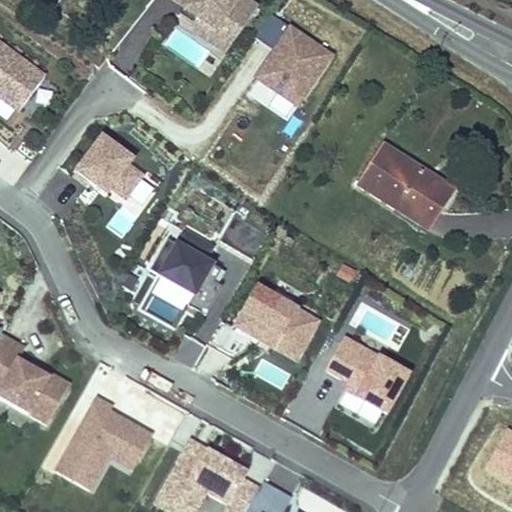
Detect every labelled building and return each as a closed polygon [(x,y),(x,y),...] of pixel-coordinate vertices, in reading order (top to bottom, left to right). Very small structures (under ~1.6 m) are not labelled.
[(166,0),(182,10),(188,0),(166,0)] [(260,8),(247,0),(188,0),(182,10),(181,12),(200,24),(193,34),(228,57),(260,8)] [(273,52),(289,28),(271,16),(255,40),(273,52)] [(334,56),(290,26),(289,28),(273,52),(253,80),(298,110),(334,56)] [(45,76),(0,42),(0,100),(17,113),(45,76)] [(266,106),(288,120),(294,110),(273,96),(266,106)] [(136,155),(101,129),(73,165),(108,192),(110,189),(126,201),(145,175),(130,163),(136,155)] [(417,221),(431,200),(443,208),(456,187),(383,141),(356,183),(417,221)] [(430,229),(443,208),(431,200),(417,221),(430,229)] [(174,236),(171,240),(163,236),(147,266),(196,292),(189,305),(206,314),(222,283),(214,279),(220,266),(212,261),(214,257),(209,255),(214,244),(181,226),(175,237),(174,236)] [(321,325),(256,288),(230,335),(297,371),(321,325)] [(175,358),(192,366),(203,345),(185,336),(175,358)] [(27,349),(1,337),(0,338),(0,409),(45,432),(68,384),(34,366),(32,371),(19,364),(27,349)] [(412,378),(344,340),(322,379),(360,399),(355,409),(387,426),(412,378)] [(116,409),(96,399),(54,476),(93,499),(111,466),(135,479),(156,439),(111,417),(116,409)] [(246,511),(259,490),(244,482),(248,474),(191,442),(153,511),(154,511),(199,511),(204,503),(221,511),(246,511)] [(287,511),(293,501),(263,484),(259,490),(246,511),(287,511)]
